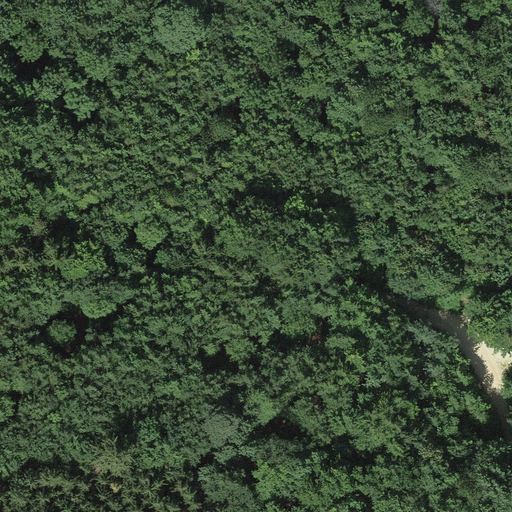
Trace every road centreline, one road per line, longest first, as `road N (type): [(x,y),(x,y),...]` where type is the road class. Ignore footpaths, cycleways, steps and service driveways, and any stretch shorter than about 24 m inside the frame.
road 1 (track): [(0,276),(205,282),(431,310),(478,361),(511,446)]
road 2 (track): [(511,218),(360,120),(68,0)]
